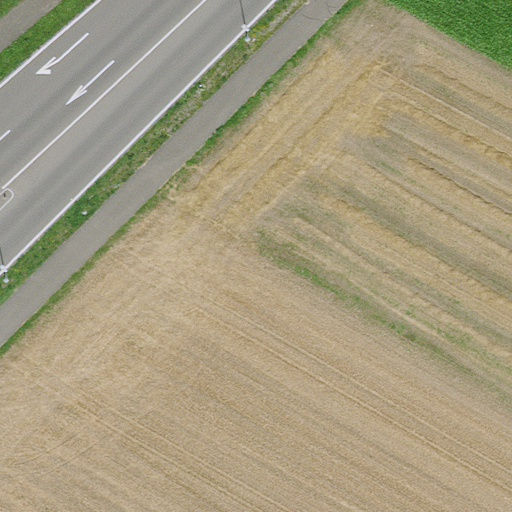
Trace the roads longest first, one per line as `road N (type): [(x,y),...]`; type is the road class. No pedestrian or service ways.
road 1 (track): [(329,0),(0,328)]
road 2 (primary): [(0,239),(113,74)]
road 3 (primary): [(113,74),(0,146)]
